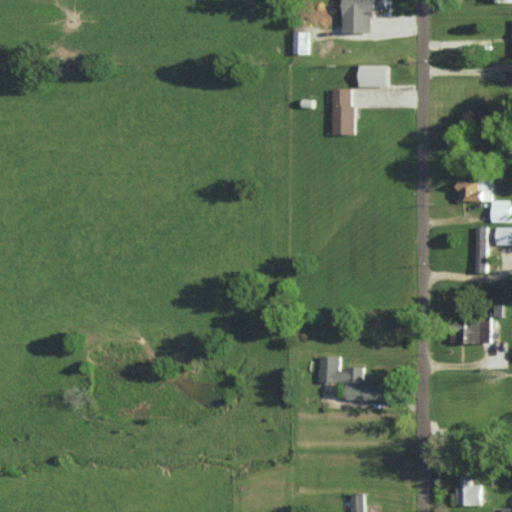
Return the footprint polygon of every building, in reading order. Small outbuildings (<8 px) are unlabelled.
[(371,32),(372,9),(386,9),(386,0),(343,0),(342,32),(371,32)] [(294,53),(309,53),(309,31),(294,31),(294,53)] [(388,64),(359,63),(358,85),(388,86),(388,64)] [(354,134),(353,87),(332,87),(333,134),(354,134)] [(484,200),(484,190),(482,190),(482,181),(459,181),(458,200),(484,200)] [(511,200),(493,199),(492,221),(511,221),(511,200)] [(476,271),(487,272),(488,226),(477,225),(476,271)] [(511,244),(511,226),(497,226),(497,244),(511,244)] [(491,342),(490,320),(451,320),(452,343),(491,342)] [(390,400),(390,380),(363,379),(363,368),(340,367),(340,355),(320,355),(319,381),(347,382),(347,399),(390,400)] [(481,504),(482,484),(473,484),(473,475),(461,475),(461,486),(457,486),(457,504),(481,504)] [(364,511),(364,493),(352,493),(352,511),(364,511)]
